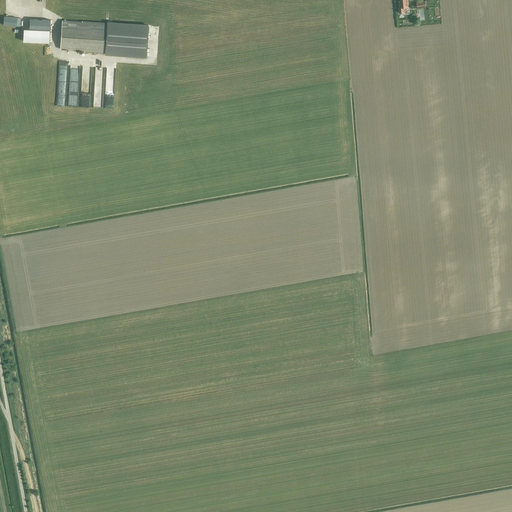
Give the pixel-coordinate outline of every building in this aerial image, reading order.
[(399,7),(399,13),(405,12),(404,7),(409,7),(407,0),(399,0),(400,7),(399,7)] [(3,24),(3,25),(17,26),(17,17),(4,16),(3,24)] [(50,20),(30,19),(29,29),(24,29),(23,41),(49,42),(50,20)] [(106,54),(118,55),(146,57),(148,24),(108,21),(108,24),(62,20),(60,49),(106,52),(106,54)] [(56,105),(62,105),(64,67),(58,67),(56,105)] [(101,77),(95,76),(93,106),(101,107),(102,83),(101,83),(101,77)] [(89,81),(82,80),(80,106),(88,106),(89,81)]
